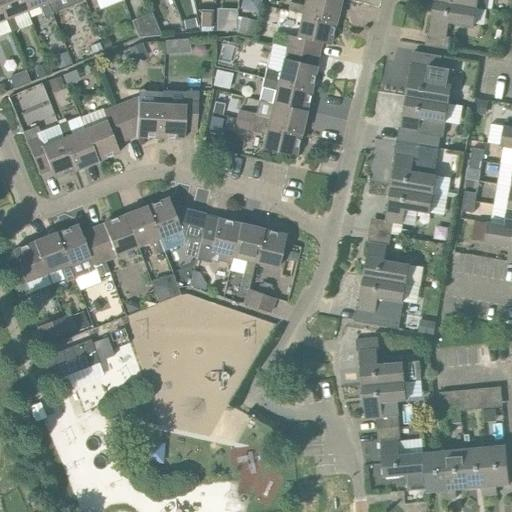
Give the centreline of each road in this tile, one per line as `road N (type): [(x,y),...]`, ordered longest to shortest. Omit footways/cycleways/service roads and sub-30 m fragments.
road 1 (residential): [(361,511),(355,466),(340,437),(325,420),(269,410),(258,387),(316,289),(334,233)]
road 2 (residential): [(334,233),(261,192),(171,170),(33,210)]
road 3 (residential): [(334,233),(368,53),(391,0)]
